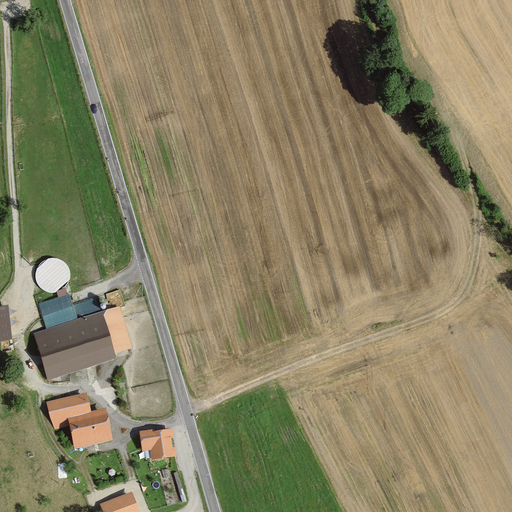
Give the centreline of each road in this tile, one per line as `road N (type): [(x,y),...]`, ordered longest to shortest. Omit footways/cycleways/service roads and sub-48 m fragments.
road 1 (track): [(188,413),(448,309),(465,292),(479,231),(475,190),(392,0)]
road 2 (unclassified): [(65,0),(215,511)]
road 3 (track): [(18,303),(9,4)]
